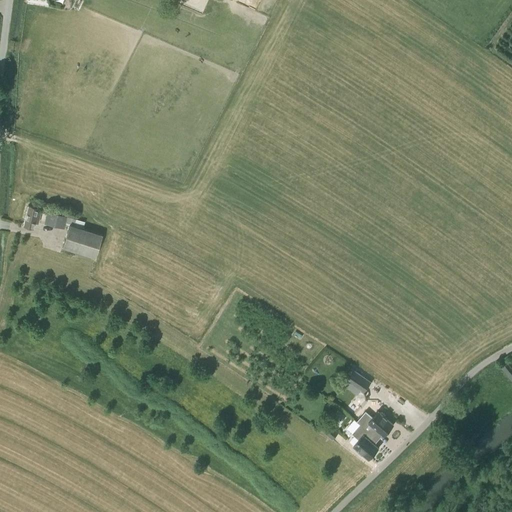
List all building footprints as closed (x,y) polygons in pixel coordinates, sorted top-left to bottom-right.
[(22,225),(32,227),(33,222),(37,223),(39,211),(36,210),(37,207),(27,204),(22,225)] [(63,228),(66,216),(46,211),(43,223),(63,228)] [(101,234),(68,223),(61,246),(94,257),(101,234)] [(371,381),(355,370),(354,369),(342,385),(357,395),(362,389),(365,391),(371,381)] [(358,421),(361,423),(376,435),(380,431),(385,435),(395,424),(386,416),(386,414),(383,412),(381,412),(379,410),(374,416),(367,410),(358,421)] [(376,435),(361,423),(360,424),(354,419),(347,428),(360,439),(355,445),(356,447),(357,449),(359,452),(362,451),(370,459),(380,447),(372,440),(376,435)] [(321,429),(333,439),(339,432),(327,423),(321,429)]
